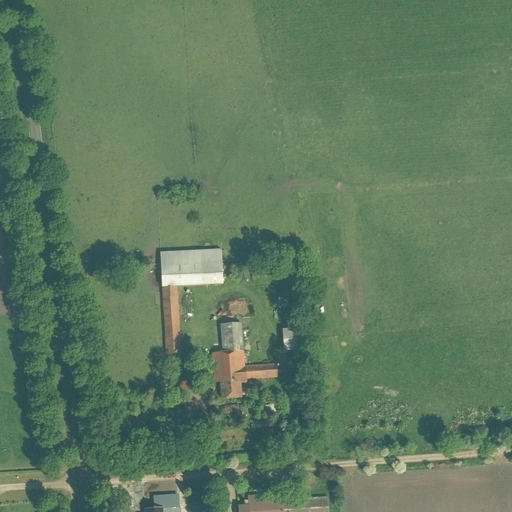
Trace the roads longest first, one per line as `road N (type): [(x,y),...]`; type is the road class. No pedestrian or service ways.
road 1 (tertiary): [(15,0),(84,483)]
road 2 (track): [(84,483),(511,448)]
